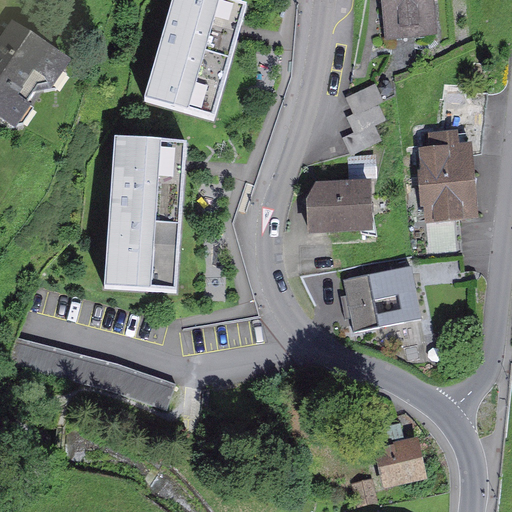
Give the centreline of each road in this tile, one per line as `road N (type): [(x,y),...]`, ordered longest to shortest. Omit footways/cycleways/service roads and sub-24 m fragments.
road 1 (residential): [(325,0),(267,241),(276,288),(304,332)]
road 2 (residential): [(511,175),(490,357),(448,414)]
road 3 (unclassified): [(304,332),(448,414)]
